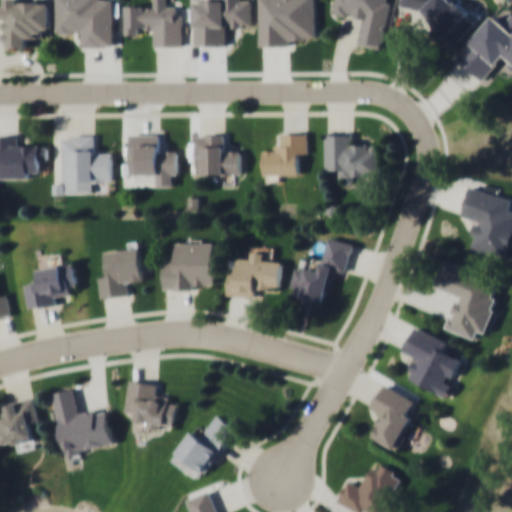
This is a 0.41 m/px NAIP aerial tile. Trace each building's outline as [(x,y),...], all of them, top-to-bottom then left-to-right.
[(3,0),(3,45),(31,45),(31,35),(43,35),(43,27),(52,27),(52,0),(3,0)] [(259,0),(259,44),(297,44),(297,34),(318,34),(318,0),(259,0)] [(391,0),(337,0),(335,14),(365,18),(361,43),(385,47),(391,0)] [(403,0),(403,3),(423,8),(439,23),(437,32),(453,48),(481,19),(461,0),(403,0)] [(125,33),(155,33),(155,44),(188,44),(189,23),(185,23),(185,13),(178,13),(178,4),(126,3),(125,33)] [(459,56),(485,79),(505,55),(511,60),(511,13),(506,20),(497,12),(459,56)] [(264,173),(298,173),(298,151),(309,151),(309,131),(282,131),(282,141),(274,141),(274,151),(264,151),(264,173)] [(325,170),(337,170),(337,180),(360,181),(360,175),(382,175),(382,142),(357,142),(357,131),(326,131),(325,170)] [(131,173),(179,173),(179,152),(168,152),(168,143),(160,143),(160,132),(131,132),(131,173)] [(197,173),(242,173),(242,151),(230,151),(230,132),(197,132),(197,173)] [(64,190),(90,190),(90,180),(114,180),(114,152),(95,152),(95,134),(64,133),(64,190)] [(49,145),(19,145),(19,134),(0,134),(0,158),(1,158),(2,177),(38,176),(38,165),(49,165),(49,145)] [(511,195),(471,185),(463,215),(476,219),(469,247),(511,259),(511,195)] [(355,241),(327,235),(319,268),(297,263),(290,289),(299,291),(297,301),(319,306),(322,295),(330,297),(337,269),(348,271),(355,241)] [(165,287),(215,288),(216,240),(175,239),(175,260),(165,260),(165,287)] [(101,296),(134,293),(133,282),(145,281),(141,241),(124,242),(124,248),(107,250),(110,274),(99,275),(101,296)] [(228,294),(258,295),(259,286),(281,287),(283,260),(264,259),(265,250),(251,249),(251,257),(239,256),(238,269),(229,268),(228,294)] [(503,277),(445,259),(436,286),(458,293),(447,328),(476,336),(478,328),(486,331),(503,277)] [(30,308),(61,303),(59,292),(80,288),(76,261),(35,267),(37,279),(26,280),(30,308)] [(0,317),(13,315),(9,292),(0,294),(0,317)] [(408,377),(448,396),(465,360),(445,350),(450,340),(415,324),(403,351),(417,357),(408,377)] [(126,409),(137,411),(136,424),(175,429),(179,397),(160,395),(161,382),(130,378),(126,409)] [(415,398),(385,381),(371,407),(381,412),(370,433),(399,449),(417,416),(408,411),(415,398)] [(108,406),(80,412),(75,387),(54,391),(66,455),(116,445),(108,406)] [(0,444),(19,441),(21,449),(34,447),(30,426),(41,423),(36,396),(10,401),(12,414),(0,416),(0,444)] [(173,458),(203,479),(239,427),(218,413),(204,433),(195,427),(173,458)] [(339,499),(366,511),(387,511),(406,474),(382,463),(378,470),(369,466),(360,485),(348,479),(339,499)] [(224,511),(216,488),(182,500),(186,511),(224,511)]
